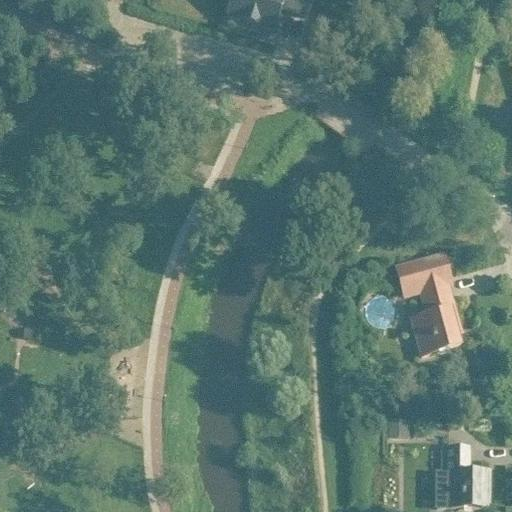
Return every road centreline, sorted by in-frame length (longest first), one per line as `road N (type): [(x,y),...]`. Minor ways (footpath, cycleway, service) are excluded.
road 1 (residential): [(130,26),(272,67),(292,100),(313,93),(333,106)]
road 2 (residential): [(369,130),(511,230)]
